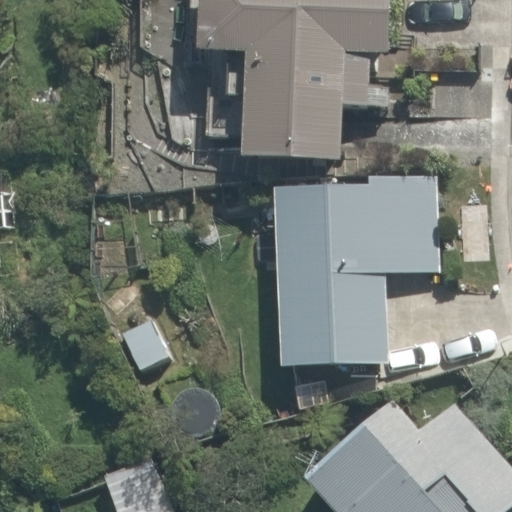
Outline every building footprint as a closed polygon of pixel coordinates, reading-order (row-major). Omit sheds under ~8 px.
[(252,69),(247,171),(336,175),(338,111),(365,112),(368,57),(402,59),(404,0),(184,0),(182,66),(252,69)] [(440,278),(442,183),(333,180),(333,203),(270,202),(266,376),(378,379),(381,277),(440,278)] [(156,318),(113,348),(139,384),(182,354),(156,318)] [(411,438),(386,410),(296,492),(313,511),(502,511),(511,503),(511,478),(447,406),(411,438)] [(178,511),(153,449),(98,471),(114,511),(178,511)]
